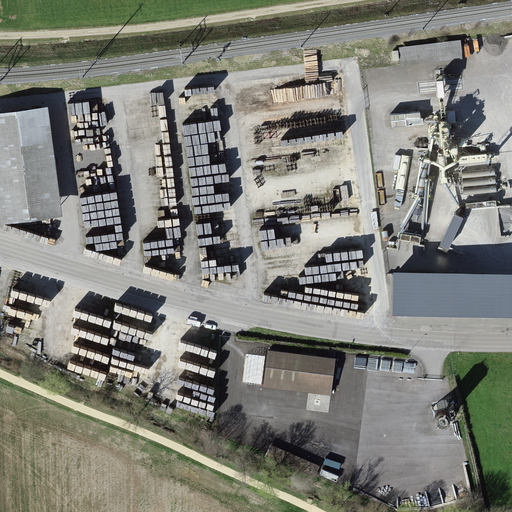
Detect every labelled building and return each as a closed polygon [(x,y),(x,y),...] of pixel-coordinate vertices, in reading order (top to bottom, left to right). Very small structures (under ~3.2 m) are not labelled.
[(47,107),(0,113),(0,223),(62,216),(47,107)] [(511,274),(396,275),(396,320),(511,319),(511,274)] [(337,358),(271,350),(267,381),(333,389),(337,358)] [(454,390),(442,393),(450,431),(462,429),(454,390)] [(321,464),(282,448),(277,460),(316,476),(321,464)]
